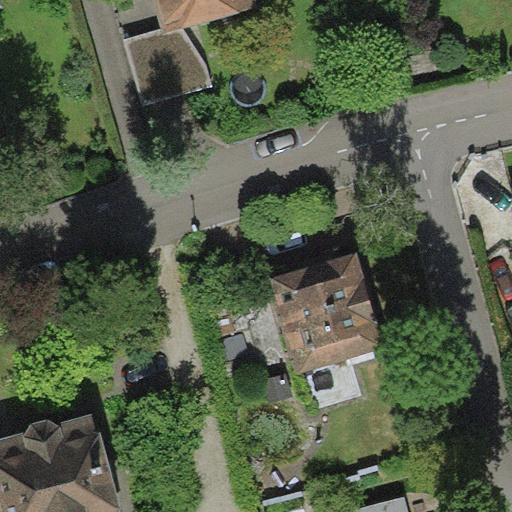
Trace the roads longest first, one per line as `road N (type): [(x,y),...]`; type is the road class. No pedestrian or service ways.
road 1 (residential): [(0,255),(418,110)]
road 2 (residential): [(418,110),(511,478)]
